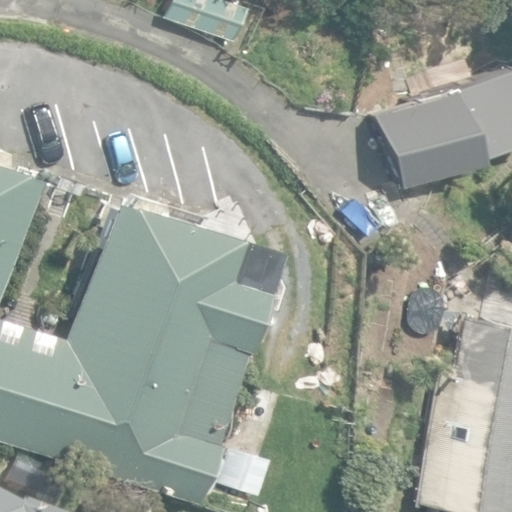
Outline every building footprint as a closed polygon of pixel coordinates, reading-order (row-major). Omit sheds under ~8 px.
[(225,0),(149,0),(146,15),(218,32),(225,0)] [(365,110),(394,185),(511,139),(511,81),(503,58),(365,110)] [(0,440),(185,500),(205,436),(202,434),(231,343),(234,344),(266,245),(104,193),(59,334),(0,315),(0,262),(28,174),(0,164),(0,440)] [(511,511),(511,317),(451,308),(443,357),(433,356),(410,500),(485,511),(511,511)] [(214,480),(255,493),(265,457),(224,444),(214,480)] [(10,508),(0,503),(0,511),(30,511),(12,503),(10,508)]
